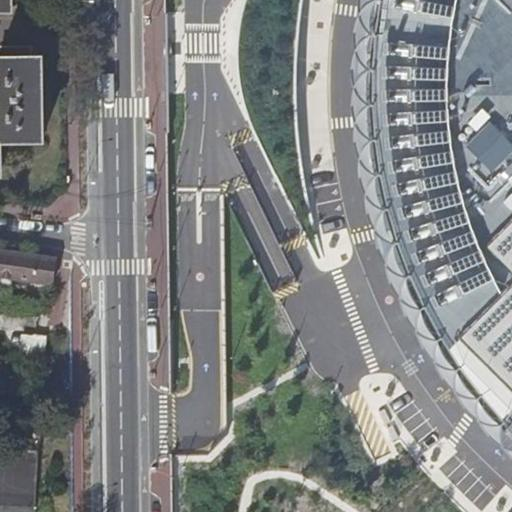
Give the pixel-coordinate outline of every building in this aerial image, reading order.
[(246,0),(246,3),(243,47),(242,88),(263,142),(317,262),(324,260),(305,163),(298,65),(306,0),(246,0)] [(511,407),(511,0),(376,0),(372,18),(367,62),(367,118),(372,159),(380,193),(391,229),(403,258),(427,301),(450,334),(472,360),(511,407)] [(0,138),(41,138),(40,57),(19,57),(18,47),(0,47),(0,57),(0,56),(0,138)] [(0,274),(52,282),(55,258),(0,250),(0,274)] [(20,333),(19,358),(45,359),(46,334),(20,333)]
